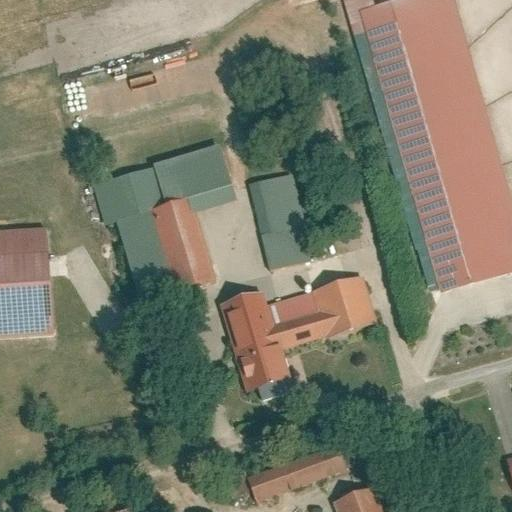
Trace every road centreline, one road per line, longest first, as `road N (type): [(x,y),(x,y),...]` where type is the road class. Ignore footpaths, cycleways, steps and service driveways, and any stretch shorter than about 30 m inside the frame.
road 1 (unclassified): [(396,399),(2,511)]
road 2 (unclassified): [(511,365),(396,399)]
road 3 (residential): [(396,399),(438,511)]
